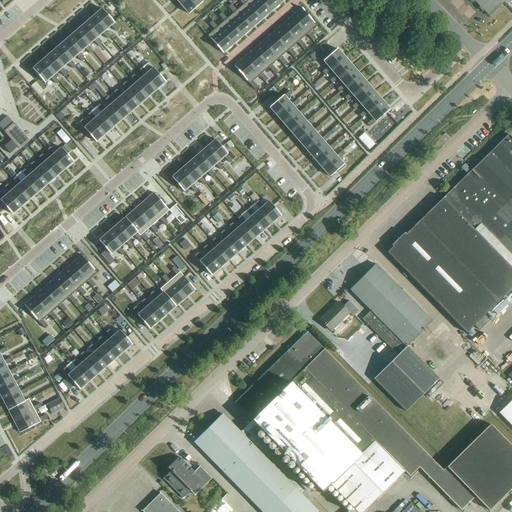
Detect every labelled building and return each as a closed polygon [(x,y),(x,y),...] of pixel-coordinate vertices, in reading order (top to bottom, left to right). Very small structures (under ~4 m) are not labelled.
[(187,0),(181,6),(189,14),(202,3),(199,0),(187,0)] [(238,0),(243,5),(236,11),(251,28),(261,20),(246,3),(243,0),(238,0)] [(248,0),(246,3),(261,20),(270,12),(260,0),(248,0)] [(260,0),(270,12),(280,4),(276,0),(260,0)] [(469,0),(471,4),(475,1),(489,16),(505,0),(469,0)] [(233,13),(227,19),(242,36),(251,28),(236,11),(231,5),(228,7),(233,13)] [(302,8),(291,17),(307,35),(312,41),(315,38),(310,32),(317,26),(304,12),(304,11),(302,8)] [(102,9),(93,17),(105,31),(110,26),(116,32),(119,29),(113,23),(114,23),(102,9)] [(224,22),(217,27),(232,45),(242,36),(227,19),(221,13),(218,16),(224,22)] [(93,17),(84,24),(96,38),(102,33),(107,39),(110,37),(105,31),(93,17)] [(291,17),(282,26),(297,43),(302,49),(305,47),(300,40),(307,35),(291,17)] [(214,30),(207,36),(216,46),(216,47),(218,50),(219,49),(222,53),(232,45),(217,27),(212,21),(209,24),(214,30)] [(84,24),(76,32),(87,46),(93,41),(98,47),(101,44),(96,38),(84,24)] [(282,26),(272,34),(288,51),(293,57),(296,55),(291,49),(297,43),(282,26)] [(75,32),(67,39),(79,53),(84,48),(88,53),(90,54),(93,52),(87,46),(76,32),(75,32)] [(272,34),(263,42),(278,60),(283,66),(286,63),(281,57),(288,51),(272,34)] [(66,40),(58,47),(69,59),(70,61),(76,56),(81,62),(84,59),(79,53),(67,39),(66,40)] [(263,42),(253,50),(269,68),(274,74),(277,71),(272,65),(278,60),(263,42)] [(57,48),(50,54),(62,68),(67,63),(72,69),(75,67),(74,65),(70,61),(69,59),(58,47),(57,48)] [(328,67),(322,72),(325,75),(331,70),(344,58),(337,49),(323,61),(328,67)] [(253,50),(244,59),(259,76),(264,82),(267,79),(262,73),(269,68),(253,50)] [(48,56),(41,62),(53,76),(59,71),(64,77),(67,74),(62,68),(50,54),(48,56)] [(335,76),(329,81),(332,84),(338,79),(352,67),(344,58),(331,70),(335,76)] [(244,59),(234,67),(238,71),(237,72),(240,74),(249,85),(249,84),(255,90),(258,88),(253,82),(259,76),(244,59)] [(39,64),(32,69),(44,83),(50,78),(55,84),(58,82),(53,76),(41,62),(39,64)] [(343,84),(337,90),(339,93),(346,87),(359,75),(352,67),(338,79),(343,84)] [(142,68),(139,70),(145,76),(156,90),(165,82),(153,69),(147,74),(142,68)] [(133,75),(131,77),(136,84),(148,97),(148,96),(156,90),(145,76),(139,81),(135,76),(133,75)] [(350,93),(344,98),(347,101),(353,96),(367,84),(359,75),(346,87),(350,93)] [(125,83),(122,85),(127,91),(139,105),(139,104),(148,97),(136,84),(130,89),(125,83)] [(358,102),(352,107),(354,110),(360,105),(374,93),(367,84),(353,96),(358,102)] [(116,90),(113,92),(119,99),(130,112),(139,105),(127,91),(121,96),(116,90)] [(283,96),(270,108),(277,117),(291,105),(285,99),(292,94),(289,92),(283,97),(283,96)] [(365,110),(359,115),(362,118),(364,116),(368,113),(371,111),(382,101),(374,93),(360,105),(365,110)] [(107,97),(105,100),(110,106),(122,120),(130,112),(119,99),(113,104),(107,97)] [(291,105),(277,117),(285,125),(298,114),(293,108),(299,103),(297,100),(291,105)] [(373,119),(367,124),(369,127),(375,122),(376,122),(378,120),(389,110),(382,101),(371,111),(368,113),(373,119)] [(99,105),(96,107),(101,114),(113,127),(122,120),(110,106),(104,111),(99,105)] [(298,114),(285,125),(292,134),(305,123),(300,117),(306,111),(304,109),(298,114)] [(90,112),(87,115),(93,121),(104,135),(113,127),(101,114),(96,118),(90,112)] [(305,123),(292,134),(300,143),(313,131),(308,125),(314,120),(312,117),(305,123)] [(82,120),(79,122),(80,124),(84,128),(84,129),(95,142),(104,135),(93,121),(87,126),(82,120)] [(13,123),(3,132),(11,140),(17,148),(18,149),(28,140),(13,123)] [(313,131),(300,143),(307,151),(320,140),(315,134),(321,128),(319,126),(313,131)] [(65,144),(70,140),(61,130),(56,134),(65,144)] [(320,140),(307,151),(315,160),(325,151),(328,148),(323,142),(329,137),(327,135),(320,140)] [(511,257),(511,138),(508,135),(387,253),(466,334),(470,330),(474,334),(478,330),(479,331),(490,321),(485,316),(511,288),(511,268),(474,231),(480,225),(511,257)] [(17,148),(11,140),(4,147),(10,154),(17,148)] [(215,140),(206,148),(218,162),(224,157),(229,163),(232,160),(226,154),(227,154),(215,140)] [(369,150),(375,145),(371,141),(365,146),(369,150)] [(325,151),(315,160),(322,169),(335,157),(330,151),(336,146),(334,143),(331,146),(328,148),(325,151)] [(50,147),(47,150),(52,156),(64,170),(73,162),(61,148),(55,153),(50,147)] [(206,148),(197,156),(209,169),(215,164),(220,170),(223,168),(218,162),(206,148)] [(335,157),(322,169),(330,177),(343,166),(338,160),(344,154),(342,152),(335,157)] [(41,155),(38,157),(40,159),(44,163),(45,166),(55,177),(64,170),(52,156),(47,161),(41,155)] [(197,156),(189,163),(199,175),(200,177),(206,172),(212,178),(214,175),(209,169),(197,156)] [(33,162),(30,165),(35,171),(47,184),(55,177),(45,166),(44,163),(38,168),(33,162)] [(189,163),(180,171),(192,184),(198,179),(203,185),(206,183),(200,177),(199,175),(189,163)] [(11,178),(15,174),(10,168),(6,172),(11,178)] [(24,169),(21,172),(26,178),(38,192),(47,184),(35,171),(29,176),(24,169)] [(180,171),(172,178),(183,191),(189,186),(194,193),(197,190),(192,184),(180,171)] [(16,177),(13,180),(18,186),(20,188),(30,199),(38,192),(26,178),(21,183),(16,177)] [(7,184),(4,187),(9,193),(21,207),(30,199),(20,188),(18,186),(12,190),(7,184)] [(242,196),(246,193),(241,188),(237,191),(242,196)] [(0,193),(0,199),(1,200),(0,200),(12,215),(21,207),(9,193),(4,198),(0,193)] [(148,198),(144,202),(159,219),(164,225),(167,223),(162,217),(169,211),(154,193),(153,194),(148,198)] [(258,201),(255,203),(260,209),(272,223),(273,222),(280,216),(268,202),(263,207),(258,201)] [(139,206),(134,210),(149,228),(155,234),(158,231),(152,225),(159,219),(144,202),(143,202),(139,206)] [(249,209),(246,211),(251,217),(263,230),(264,230),(272,223),(260,209),(254,215),(249,209)] [(130,214),(125,218),(140,236),(145,242),(148,239),(143,233),(149,228),(134,210),(130,214)] [(217,224),(223,219),(217,213),(212,218),(217,224)] [(181,225),(185,221),(180,214),(175,219),(181,225)] [(240,216),(238,218),(243,224),(244,226),(254,238),(263,230),(251,217),(246,222),(240,216)] [(125,218),(116,226),(128,240),(133,235),(136,239),(138,241),(141,239),(139,236),(140,236),(125,218)] [(232,223),(229,226),(234,232),(246,245),(254,238),(244,226),(243,224),(237,229),(232,223)] [(116,226),(107,233),(119,247),(125,242),(130,248),(133,246),(128,240),(116,226)] [(223,231),(220,233),(226,239),(237,253),(245,246),(246,245),(234,232),(228,237),(223,231)] [(107,233),(99,241),(110,255),(116,250),(121,256),(124,253),(119,247),(107,233)] [(159,249),(163,245),(157,238),(152,242),(159,249)] [(215,238),(212,241),(217,247),(229,260),(236,253),(237,253),(226,239),(220,244),(215,238)] [(185,250),(190,246),(185,239),(179,244),(185,250)] [(206,246),(203,249),(208,254),(220,268),(227,261),(229,260),(217,247),(211,252),(206,246)] [(167,264),(177,257),(170,248),(160,256),(167,264)] [(197,253),(195,256),(200,262),(199,262),(211,276),(220,268),(208,254),(203,259),(197,253)] [(82,256),(72,264),(87,282),(92,288),(95,285),(90,279),(97,273),(82,256)] [(72,264),(62,273),(77,290),(83,296),(86,293),(80,287),(87,282),(72,264)] [(432,322),(375,265),(350,290),(370,311),(362,320),(398,356),(374,380),(405,412),(438,379),(407,347),(432,322)] [(176,275),(170,281),(185,298),(189,295),(195,290),(179,272),(179,273),(174,267),(171,269),(176,275)] [(62,273),(53,281),(68,298),(73,304),(76,302),(71,296),(77,290),(62,273)] [(167,284),(160,290),(163,293),(175,307),(175,306),(180,302),(185,298),(170,281),(164,275),(161,278),(167,284)] [(53,281),(43,289),(58,307),(64,313),(67,310),(61,304),(68,298),(53,281)] [(43,289),(34,297),(49,315),(54,321),(57,318),(52,312),(58,307),(43,289)] [(118,300),(122,306),(135,296),(131,290),(118,300)] [(153,292),(149,294),(155,300),(155,301),(156,302),(166,314),(175,307),(163,293),(158,298),(153,292)] [(98,304),(102,300),(97,294),(92,298),(98,304)] [(34,297),(24,306),(39,323),(45,329),(48,326),(42,320),(49,315),(34,297)] [(144,299),(141,302),(146,308),(158,322),(166,314),(156,302),(155,301),(149,305),(144,299)] [(338,302),(319,320),(331,332),(349,314),(352,317),(358,311),(348,301),(342,307),(338,302)] [(88,313),(93,309),(88,304),(84,308),(88,313)] [(102,316),(109,311),(105,306),(98,311),(102,316)] [(135,307),(132,309),(137,315),(137,316),(149,329),(158,322),(146,308),(141,313),(135,307)] [(62,324),(67,329),(73,324),(68,319),(62,324)] [(131,324),(126,327),(132,336),(137,333),(131,324)] [(109,330),(106,332),(111,338),(111,339),(112,340),(123,352),(132,344),(120,331),(114,336),(109,330)] [(242,434),(245,438),(253,430),(318,497),(330,485),(357,511),(362,511),(405,472),(410,477),(419,468),(461,511),(475,497),(489,511),(511,488),(511,447),(490,425),(443,471),(307,332),(235,402),(252,419),(250,421),(253,424),(242,434)] [(54,340),(50,335),(46,338),(50,344),(54,340)] [(100,337),(97,340),(102,346),(114,360),(123,352),(112,340),(111,339),(105,343),(101,338),(100,337)] [(91,345),(88,347),(94,353),(105,367),(114,360),(102,346),(97,351),(91,345)] [(370,372),(385,358),(377,350),(362,364),(370,372)] [(83,352),(80,355),(85,361),(97,375),(105,367),(94,353),(88,358),(83,352)] [(3,362),(0,363),(0,375),(8,372),(5,365),(12,362),(10,358),(3,362)] [(385,359),(372,373),(376,377),(389,362),(385,359)] [(74,360),(71,362),(76,368),(88,382),(97,375),(85,361),(79,366),(74,360)] [(66,367),(62,370),(68,376),(67,376),(79,390),(88,382),(76,368),(71,373),(66,367)] [(8,372),(0,375),(0,388),(13,382),(10,375),(17,372),(15,368),(8,372)] [(58,383),(62,379),(58,374),(54,379),(58,383)] [(13,382),(0,388),(0,395),(3,400),(19,392),(15,385),(22,382),(21,378),(13,382)] [(19,392),(3,400),(8,410),(24,402),(21,395),(28,392),(26,388),(19,392)] [(24,402),(8,410),(14,422),(34,411),(41,407),(40,404),(32,407),(28,399),(24,402)] [(52,414),(63,408),(58,399),(46,405),(52,414)] [(511,426),(511,400),(499,413),(511,426)] [(34,411),(14,422),(20,433),(40,422),(47,418),(45,415),(38,418),(34,411)] [(242,434),(223,415),(194,443),(262,511),(318,511),(245,438),(242,434)] [(179,458),(168,469),(171,472),(163,480),(181,499),(190,491),(194,496),(211,479),(199,467),(194,473),(179,458)] [(178,511),(160,493),(142,511),(143,511),(178,511)]
